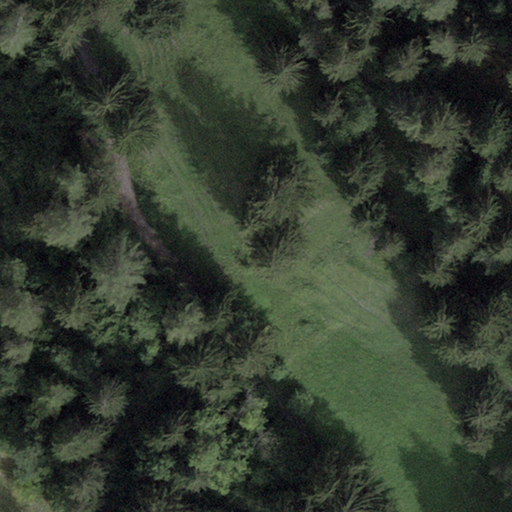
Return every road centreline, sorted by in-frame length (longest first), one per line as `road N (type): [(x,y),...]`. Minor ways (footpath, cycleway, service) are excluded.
road 1 (track): [(347,511),(305,431),(138,225),(79,32),(55,0)]
road 2 (track): [(294,0),(368,77),(464,145),(511,167)]
